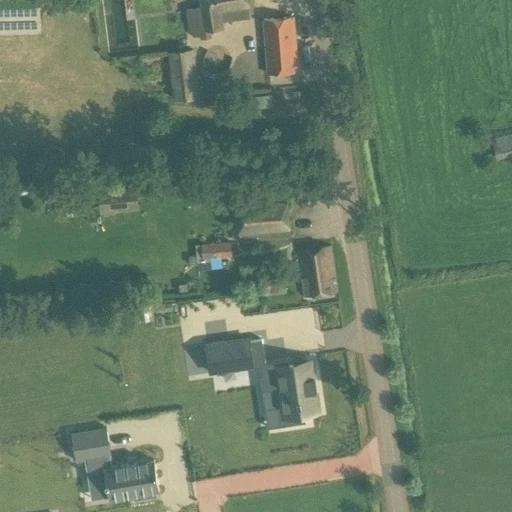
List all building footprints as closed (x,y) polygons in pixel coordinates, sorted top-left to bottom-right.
[(199,0),(200,6),(185,8),(188,32),(192,31),(193,37),(202,36),(201,30),(221,27),(221,21),(250,18),(247,0),(199,0)] [(293,16),(262,18),(266,74),(297,72),(293,16)] [(190,50),(167,53),(173,100),(196,97),(190,50)] [(293,92),(293,100),(308,98),(307,90),(293,92)] [(511,135),(493,140),(497,158),(511,154),(511,135)] [(139,190),(99,194),(101,215),(141,210),(139,190)] [(287,192),(236,195),(239,241),(290,238),(287,192)] [(230,242),(194,245),(195,258),(231,256),(230,242)] [(330,245),(298,249),(305,298),(338,293),(330,245)] [(282,273),(260,275),(262,295),(284,293),(282,273)] [(318,409),(312,362),(289,365),(288,360),(266,363),(262,339),(248,341),(247,337),(207,343),(212,373),(258,365),(260,377),(261,377),(263,390),(279,388),(284,425),(306,422),(304,411),(318,409)] [(160,490),(154,459),(112,466),(110,455),(111,455),(106,427),(71,433),(76,461),(85,459),(92,499),(109,496),(109,498),(134,494),(135,499),(156,495),(155,490),(160,490)]
